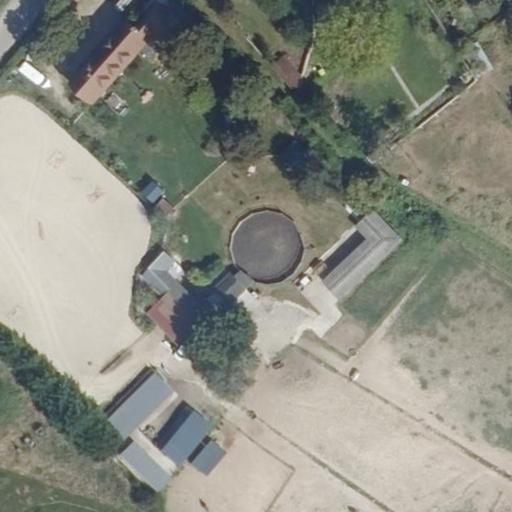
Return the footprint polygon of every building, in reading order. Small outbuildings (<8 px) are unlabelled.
[(133,30),(128,23),(70,86),(89,104),(137,52),(146,60),(161,45),(172,55),(187,38),(157,7),(133,30)] [(296,140),(281,152),(295,170),(311,158),(296,140)] [(150,179),(139,193),(154,204),(165,190),(150,179)] [(366,208),(356,218),(375,235),(326,287),(338,298),(396,236),(366,208)] [(242,272),(215,302),(236,321),(258,298),(247,287),(252,282),(242,272)] [(161,277),(151,288),(166,300),(152,317),(183,346),(208,320),(161,277)] [(214,346),(200,361),(217,376),(231,361),(214,346)] [(155,373),(108,416),(127,436),(173,392),(155,373)] [(213,424),(193,407),(160,448),(179,464),(213,424)] [(169,475),(135,443),(122,456),(156,488),(169,475)]
